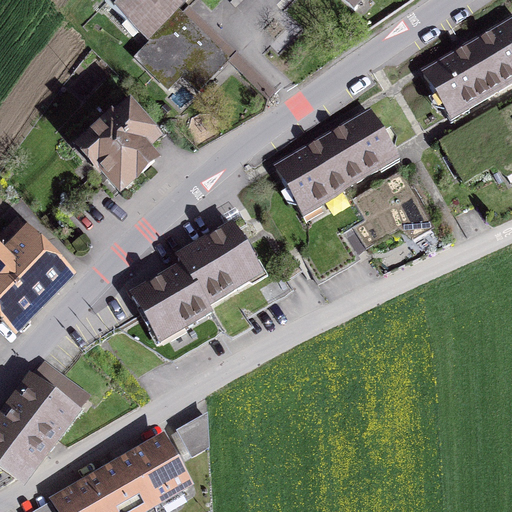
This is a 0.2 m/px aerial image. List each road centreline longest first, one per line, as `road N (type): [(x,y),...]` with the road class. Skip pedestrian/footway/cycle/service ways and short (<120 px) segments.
road 1 (unclassified): [(0,388),(83,291),(175,202),(451,0)]
road 2 (residential): [(0,503),(511,234)]
